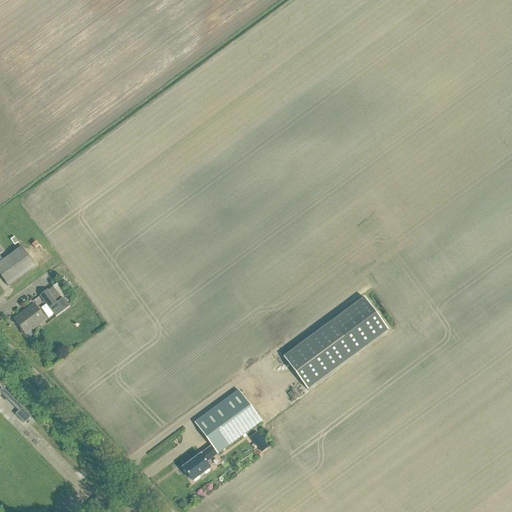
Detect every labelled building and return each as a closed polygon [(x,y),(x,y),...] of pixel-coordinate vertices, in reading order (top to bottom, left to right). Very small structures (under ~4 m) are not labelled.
[(0,262),(0,263),(0,262),(0,276),(8,287),(35,267),(21,248),(3,261),(0,256),(0,254),(2,253),(0,249),(0,262)] [(57,304),(47,290),(39,296),(49,310),(57,304)] [(283,358),(307,390),(388,331),(364,299),(283,358)] [(25,334),(31,329),(32,330),(46,321),(34,304),(14,319),(25,334)] [(0,393),(18,411),(15,415),(24,424),(31,417),(4,389),(5,388),(0,382),(0,393)] [(210,469),(206,463),(261,422),(238,391),(194,423),(211,447),(182,468),(193,482),(210,469)] [(261,453),(269,448),(261,438),(254,443),(261,453)] [(96,497),(82,511),(83,511),(94,511),(103,504),(96,497)]
